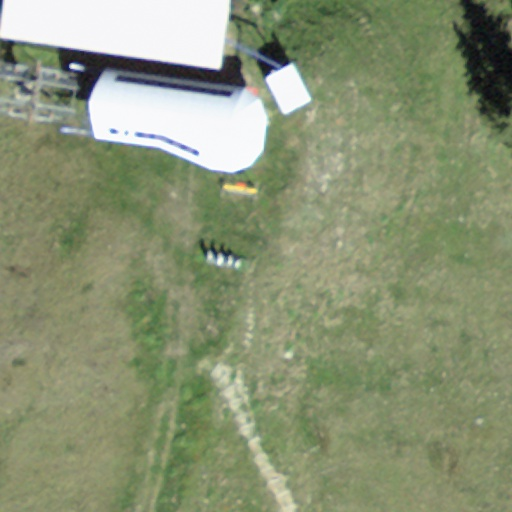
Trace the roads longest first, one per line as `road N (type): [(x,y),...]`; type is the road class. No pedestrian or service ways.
road 1 (track): [(132,511),(182,325)]
road 2 (track): [(182,325),(267,179)]
